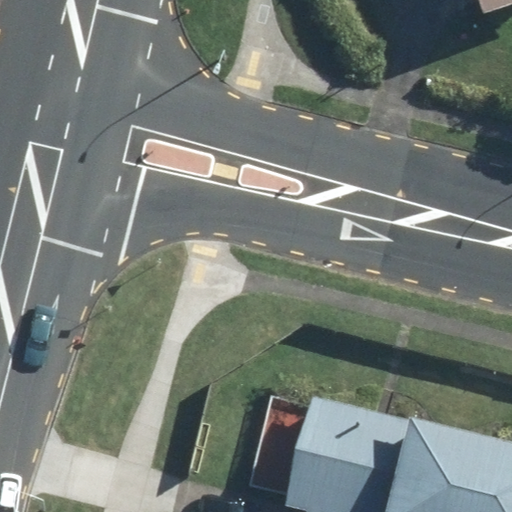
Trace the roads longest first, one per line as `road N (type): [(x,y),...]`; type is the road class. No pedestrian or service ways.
road 1 (residential): [(54,80),(354,162),(511,246)]
road 2 (residential): [(511,249),(318,233),(34,167)]
road 3 (secondary): [(0,315),(34,167)]
